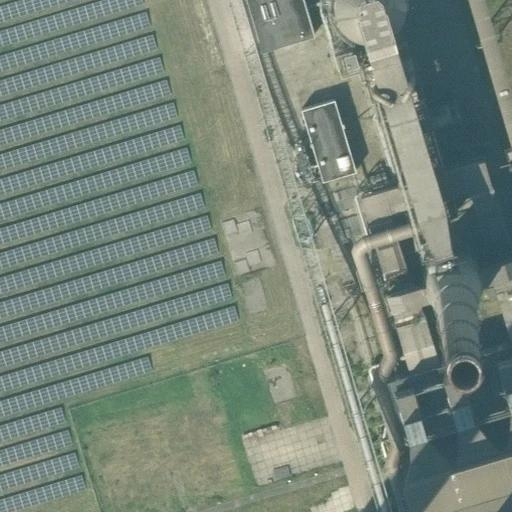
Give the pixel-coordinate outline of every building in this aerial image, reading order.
[(246,0),(262,50),(314,34),(304,0),(246,0)] [(334,99),(301,109),(322,180),(355,171),(334,99)] [(484,302),(489,293),(491,283),(489,273),(485,264),(477,257),(468,253),(457,252),(447,254),(439,260),(432,268),(429,277),(429,288),(432,297),(438,306),(447,311),(457,314),(467,313),(477,309),(484,302)] [(511,341),(385,379),(401,434),(511,400),(511,341)] [(134,417),(77,434),(100,511),(162,511),(163,511),(152,477),(172,471),(184,506),(241,488),(211,392),(154,410),(170,457),(148,463),(134,417)] [(511,511),(511,424),(397,459),(413,511),(511,511)] [(60,511),(37,434),(0,444),(0,485),(8,511),(60,511)]
